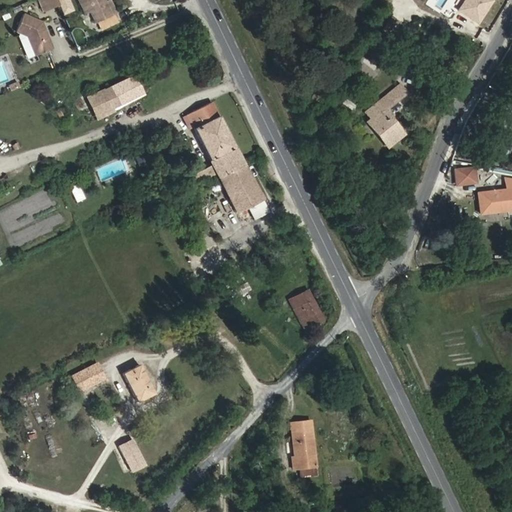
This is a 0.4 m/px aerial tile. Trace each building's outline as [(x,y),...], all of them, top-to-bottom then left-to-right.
[(59,5),(56,0),(45,0),(49,9),(59,5)] [(115,13),(109,0),(108,0),(105,2),(103,0),(77,0),(84,13),(89,11),(94,22),(115,13)] [(454,28),(461,14),(451,8),(445,22),(454,28)] [(52,48),(45,32),(43,33),(42,29),(44,28),(41,22),(23,14),(15,31),(27,36),(34,56),(52,48)] [(452,33),(454,28),(445,22),(442,28),(452,33)] [(377,68),(360,55),(354,64),(371,77),(377,68)] [(142,94),(133,76),(104,90),(86,98),(90,107),(92,110),(96,120),(114,111),(112,108),(142,94)] [(403,134),(384,110),(406,93),(399,85),(365,112),(370,119),(366,122),(387,147),(403,134)] [(244,165),(211,102),(186,115),(193,129),(218,179),(244,165)] [(261,198),(244,165),(218,179),(235,212),(247,206),(254,219),(268,212),(261,198)] [(476,183),(474,170),(465,171),(465,168),(454,169),(455,184),(466,182),(466,184),(476,183)] [(75,176),(66,180),(75,202),(84,198),(75,176)] [(511,209),(511,179),(510,179),(511,189),(506,189),(477,193),(479,214),(511,209)] [(29,242),(69,232),(60,199),(53,201),(50,190),(24,197),(33,229),(26,231),(29,242)] [(226,288),(243,279),(240,273),(223,282),(226,288)] [(231,299),(249,289),(245,282),(227,291),(231,299)] [(324,320),(308,290),(289,300),(304,330),(324,320)] [(103,378),(96,364),(84,370),(92,384),(103,378)] [(153,393),(139,365),(122,373),(137,402),(153,393)] [(92,384),(84,370),(72,376),(79,390),(92,384)] [(315,465),(313,446),(311,446),(310,439),(312,439),(310,420),(290,423),(294,457),(290,458),(291,468),(299,467),(300,475),(309,474),(308,466),(315,465)]
